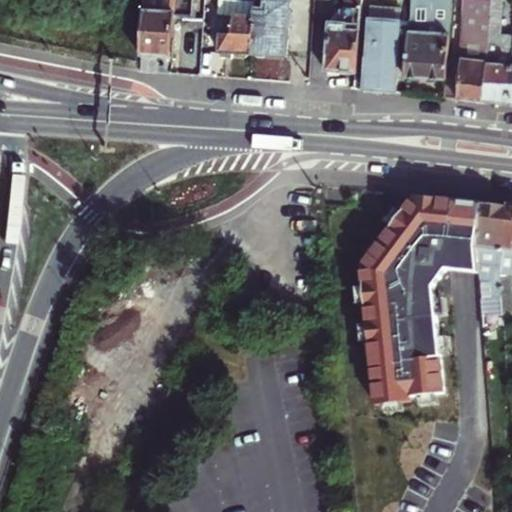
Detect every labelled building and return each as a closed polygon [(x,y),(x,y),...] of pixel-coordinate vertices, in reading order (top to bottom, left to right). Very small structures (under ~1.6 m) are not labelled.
[(175,0),(143,0),(139,58),(171,60),(175,0)] [(256,0),(242,0),(244,2),(219,1),(216,37),(222,37),(221,55),(234,56),(238,59),(244,60),(253,57),(256,0)] [(256,0),(253,57),(288,59),(291,4),(267,3),(267,0),(256,0)] [(362,0),(346,0),(345,26),(330,26),(327,73),(358,77),(363,0),(362,0)] [(446,83),(447,59),(451,5),(439,4),(439,0),(433,0),(432,16),(411,15),(407,79),(446,83)] [(485,103),(491,0),(465,0),(465,1),(461,60),(447,59),(446,83),(445,98),(485,103)] [(491,0),(485,103),(510,106),(511,75),(511,36),(499,36),(501,0),(491,0)] [(401,23),(369,21),(364,90),(396,93),(401,23)] [(481,259),(486,205),(458,202),(418,198),(365,269),(379,408),(413,404),(413,399),(448,396),(437,289),(450,272),(481,269),(481,259)] [(510,208),(486,205),(481,259),(481,269),(482,276),(491,276),(495,318),(505,317),(501,265),(510,208)] [(511,208),(510,208),(501,265),(505,317),(511,316),(511,208)]
